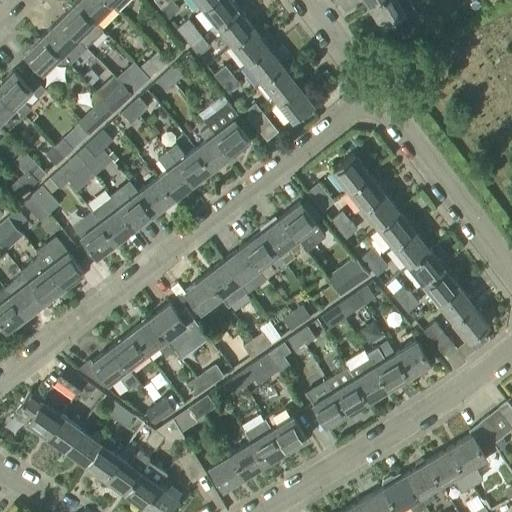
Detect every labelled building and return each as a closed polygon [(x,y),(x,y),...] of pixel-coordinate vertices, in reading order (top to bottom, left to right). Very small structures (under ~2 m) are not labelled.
[(106,0),(77,0),(75,2),(94,21),(111,5),(106,0)] [(173,0),(170,0),(160,8),(168,17),(180,8),(173,0)] [(230,0),(209,0),(201,7),(216,26),(238,9),(230,0)] [(420,18),(409,0),(376,0),(368,5),(381,26),(391,20),(399,32),(420,18)] [(500,3),(497,0),(483,0),(489,9),(500,3)] [(75,2),(58,19),(86,47),(103,30),(94,21),(75,2)] [(238,9),(216,26),(231,45),(253,27),(238,9)] [(86,47),(58,19),(41,36),(60,55),(69,47),(77,55),(86,47)] [(190,45),(202,36),(195,27),(183,36),(190,45)] [(268,46),(253,27),(231,45),(246,63),(268,46)] [(60,55),(41,36),(33,44),(26,44),(26,52),(24,53),(43,72),(49,66),(65,67),(65,63),(67,61),(60,55)] [(202,36),(190,45),(198,55),(209,46),(202,36)] [(268,46),(246,63),(261,82),(283,65),(268,46)] [(157,50),(139,66),(149,77),(167,60),(157,50)] [(173,63),(165,71),(174,81),(183,73),(173,63)] [(220,83),(232,73),(225,64),(213,73),(220,83)] [(283,65),(261,82),(276,101),(298,84),(283,65)] [(139,66),(122,82),(132,93),(149,77),(139,66)] [(13,70),(0,83),(0,91),(23,115),(31,107),(22,98),(30,90),(37,97),(45,88),(31,74),(24,81),(13,70)] [(174,81),(165,71),(156,79),(166,90),(174,81)] [(239,83),(232,73),(220,83),(228,92),(239,83)] [(132,93),(122,82),(113,90),(122,101),(132,93)] [(298,84),(276,101),(291,120),(313,103),(298,84)] [(23,115),(0,91),(0,120),(14,106),(23,116),(23,115)] [(138,95),(129,103),(139,114),(148,106),(138,95)] [(114,109),(103,99),(79,122),(89,133),(114,109)] [(203,119),(208,126),(230,155),(249,140),(233,119),(238,115),(227,100),(203,119)] [(139,114),(129,103),(120,111),(130,122),(139,114)] [(250,121),(261,111),(255,103),(243,112),(250,121)] [(261,111),(250,121),(265,141),(277,131),(261,111)] [(204,141),(195,148),(211,169),(230,155),(208,126),(198,134),(204,141)] [(102,128),(93,136),(102,148),(112,139),(102,128)] [(63,136),(54,145),(64,156),(73,147),(63,136)] [(93,136),(76,152),(86,163),(102,148),(93,136)] [(175,143),(166,149),(192,183),(211,169),(195,148),(185,156),(175,143)] [(64,156),(54,145),(45,153),(55,164),(64,156)] [(192,183),(166,149),(156,157),(166,170),(157,177),(172,198),(192,183)] [(76,152),(58,169),(67,180),(86,163),(76,152)] [(347,190),(368,173),(353,154),(332,171),(347,190)] [(27,168),(18,177),(28,188),(37,180),(27,168)] [(67,180),(58,169),(50,176),(59,187),(67,180)] [(383,192),(368,173),(347,190),(362,209),(383,192)] [(28,188),(18,177),(9,185),(20,196),(28,188)] [(172,198),(157,177),(138,191),(153,212),(172,198)] [(322,210),(333,201),(317,182),(306,191),(322,210)] [(42,183),(32,192),(49,211),(59,202),(42,183)] [(138,191),(119,205),(134,226),(153,212),(138,191)] [(49,211),(32,192),(22,201),(40,220),(49,211)] [(383,192),(362,209),(377,227),(398,211),(383,192)] [(119,205),(111,194),(91,209),(115,241),(134,226),(119,205)] [(280,217),(301,245),(305,250),(325,235),(299,202),(280,217)] [(7,215),(16,225),(17,226),(26,218),(16,207),(7,215)] [(115,241),(91,209),(72,224),(96,255),(115,241)] [(338,228),(349,218),(341,209),(330,218),(338,228)] [(398,211),(377,227),(392,246),(413,229),(398,211)] [(0,239),(16,225),(7,215),(0,221),(0,239)] [(301,245),(280,217),(271,224),(268,220),(258,228),(261,231),(276,251),(286,264),(296,257),(292,252),(301,245)] [(349,218),(338,228),(346,237),(357,228),(349,218)] [(413,229),(392,246),(407,265),(428,248),(413,229)] [(261,231),(242,245),(257,266),(265,277),(275,269),(267,258),(276,251),(261,231)] [(57,240),(47,248),(43,243),(35,250),(63,286),(82,272),(57,240)] [(242,245),(223,260),(239,280),(257,266),(242,245)] [(368,265),(380,255),(372,246),(360,255),(368,265)] [(428,248),(407,265),(422,283),(443,267),(428,248)] [(37,256),(20,269),(22,272),(44,301),(63,286),(35,250),(34,251),(37,256)] [(387,264),(380,255),(368,265),(376,274),(387,264)] [(223,260),(204,274),(220,294),(239,280),(223,260)] [(457,286),(443,267),(422,283),(436,302),(457,286)] [(44,301),(22,272),(4,286),(4,285),(3,286),(26,315),(44,301)] [(220,294),(204,274),(185,289),(200,309),(220,294)] [(331,283),(339,295),(349,288),(341,276),(331,283)] [(399,301),(411,292),(403,282),(391,292),(399,301)] [(339,295),(331,283),(321,290),(329,302),(339,295)] [(365,284),(355,291),(363,303),(373,296),(365,284)] [(26,315),(3,286),(0,288),(0,300),(0,301),(0,300),(0,320),(7,330),(26,315)] [(457,286),(436,302),(451,321),(472,304),(457,286)] [(418,301),(411,292),(399,301),(407,311),(418,301)] [(355,309),(346,297),(336,304),(344,316),(355,309)] [(172,348),(181,359),(208,338),(184,306),(183,307),(176,313),(168,302),(149,317),(172,348)] [(301,303),(291,310),(300,322),(310,315),(301,303)] [(344,316),(336,304),(320,315),(329,327),(344,316)] [(486,338),(480,330),(487,323),(472,304),(451,321),(473,348),(486,338)] [(300,322),(291,310),(281,317),(290,329),(300,322)] [(149,317),(130,331),(145,351),(155,344),(163,355),(172,348),(149,317)] [(432,341),(444,332),(433,320),(422,329),(432,341)] [(307,324),(296,331),(305,343),(315,336),(307,324)] [(230,325),(213,335),(225,353),(241,342),(230,325)] [(252,337),(260,349),(270,342),(262,330),(252,337)] [(145,351),(130,331),(111,345),(127,366),(127,365),(145,351)] [(305,343),(296,331),(286,338),(295,350),(305,343)] [(454,344),(444,332),(432,341),(442,354),(454,344)] [(260,349),(252,337),(242,344),(250,356),(260,349)] [(394,353),(408,374),(429,362),(415,340),(394,353)] [(92,360),(89,356),(78,366),(103,384),(108,381),(107,380),(117,373),(128,389),(139,380),(127,365),(127,366),(111,345),(92,360)] [(408,374),(394,353),(385,359),(377,346),(366,352),(369,357),(387,387),(408,374)] [(266,352),(236,373),(244,385),(254,378),(257,383),(277,369),(266,352)] [(369,357),(349,369),(367,399),(387,387),(369,357)] [(196,375),(204,387),(221,377),(212,364),(196,375)] [(76,393),(77,391),(85,379),(65,365),(56,379),(76,393)] [(367,399),(349,369),(346,365),(325,377),(346,412),(367,399)] [(148,390),(164,380),(155,366),(139,376),(148,390)] [(244,385),(236,373),(226,379),(235,391),(244,385)] [(204,387),(196,375),(184,382),(193,395),(204,387)] [(346,412),(325,377),(305,390),(325,424),(346,412)] [(85,379),(77,391),(86,398),(94,386),(85,379)] [(14,413),(26,422),(25,426),(31,431),(35,428),(45,435),(60,414),(40,399),(47,389),(40,384),(33,394),(29,391),(14,413)] [(197,400),(205,412),(215,405),(207,393),(197,400)] [(166,396),(155,403),(164,416),(174,409),(166,396)] [(115,419),(123,406),(113,399),(105,411),(115,419)] [(205,412),(197,400),(187,406),(195,419),(205,412)] [(478,422),(494,442),(511,428),(511,407),(506,400),(478,422)] [(164,416),(155,403),(145,410),(154,423),(164,416)] [(133,413),(123,406),(115,419),(125,426),(133,413)] [(80,428),(60,414),(45,435),(64,449),(80,428)] [(271,428),(284,451),(306,438),(292,415),(271,428)] [(172,417),(154,429),(164,436),(182,449),(187,442),(172,417)] [(284,451),(271,428),(265,418),(244,430),(250,441),(264,463),(284,451)] [(473,433),(450,446),(472,482),(482,476),(474,462),(499,448),(494,442),(478,422),(470,428),(473,433)] [(80,428),(64,449),(84,463),(99,442),(80,428)] [(164,436),(154,429),(153,428),(145,440),(155,447),(164,436)] [(104,434),(99,442),(84,463),(93,470),(92,474),(99,479),(102,477),(103,477),(119,456),(109,448),(114,441),(104,434)] [(504,446),(506,440),(502,436),(494,442),(500,449),(504,446)] [(264,463),(250,441),(230,453),(243,475),(264,463)] [(187,442),(182,449),(174,461),(184,468),(192,480),(205,472),(187,442)] [(450,446),(428,459),(441,482),(453,474),(461,488),(472,482),(450,446)] [(128,463),(119,456),(103,477),(123,491),(147,457),(149,455),(139,448),(128,463)] [(243,475),(230,453),(209,466),(222,488),(243,475)] [(147,457),(123,491),(142,505),(158,484),(167,471),(147,457)] [(428,459),(406,473),(424,503),(431,498),(426,490),(441,482),(428,459)] [(394,475),(394,480),(384,486),(397,508),(408,501),(413,509),(424,503),(406,473),(405,473),(401,471),(394,475)] [(158,484),(142,505),(151,511),(167,511),(177,498),(158,484)] [(389,511),(397,508),(384,486),(361,499),(369,511),(389,511)] [(369,511),(361,499),(339,511),(369,511)]
